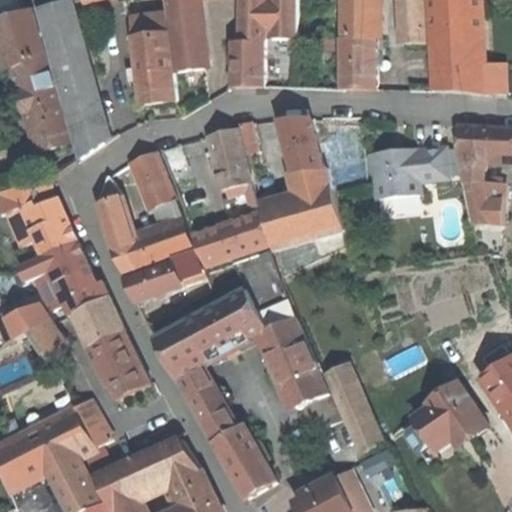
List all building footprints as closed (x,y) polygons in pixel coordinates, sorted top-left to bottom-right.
[(168,0),(169,9),(171,8),(179,73),(198,71),(206,70),(198,3),(197,4),(196,0),(245,0),(245,43),(236,43),(235,88),(267,88),(268,43),(268,37),(273,37),(273,40),(300,39),(299,0),(168,0)] [(419,47),(431,47),(428,0),(347,0),(348,91),(381,92),(380,0),(408,0),(411,47),(419,47)] [(431,0),(436,94),(486,96),(482,0),(431,0)] [(42,11),(85,161),(107,144),(69,4),(42,11)] [(57,150),(75,145),(34,12),(1,21),(0,19),(0,59),(12,57),(16,72),(8,85),(23,93),(42,155),(57,150)] [(145,106),(180,101),(169,15),(134,19),(144,97),(145,106)] [(323,258),(353,244),(332,171),(329,171),(317,121),(284,123),(286,130),(304,199),(285,205),(274,177),(259,181),(268,210),(267,210),(285,275),(301,266),(296,249),(318,242),(323,258)] [(252,156),(264,153),(259,124),(244,127),(252,156)] [(479,225),(507,226),(508,186),(505,186),(506,180),(489,179),(489,159),(511,160),(511,129),(462,127),(465,157),(470,186),(479,225)] [(197,238),(210,269),(274,246),(262,215),(263,215),(254,185),(253,185),(240,132),(212,139),(214,147),(233,225),(197,238)] [(417,152),(375,156),(377,175),(380,185),(382,201),(428,196),(427,185),(456,182),(452,150),(425,153),(424,151),(417,152)] [(128,276),(198,251),(179,201),(171,180),(173,179),(170,171),(168,172),(161,153),(135,165),(153,211),(168,205),(176,227),(138,241),(125,198),(116,201),(100,206),(114,249),(128,276)] [(40,243),(47,258),(80,243),(65,207),(61,199),(59,200),(52,184),(20,190),(2,194),(7,219),(12,217),(26,249),(40,243)] [(81,301),(86,312),(113,299),(106,284),(100,287),(88,260),(80,243),(47,258),(54,273),(40,279),(56,315),(81,301)] [(250,501),(281,484),(249,427),(244,430),(207,365),(227,354),(230,359),(237,355),(243,352),(241,346),(268,332),(301,410),(308,407),(319,432),(344,421),(333,395),(300,321),(283,277),(274,253),(236,266),(251,292),(159,341),(250,501)] [(210,273),(203,255),(130,280),(141,303),(147,301),(212,279),(210,273)] [(112,380),(122,400),(145,389),(154,384),(113,299),(86,312),(82,314),(97,347),(96,347),(106,366),(100,369),(106,383),(112,380)] [(51,365),(68,352),(39,308),(20,316),(51,365)] [(511,363),(489,380),(511,413),(511,363)] [(366,460),(385,445),(350,366),(329,375),(366,460)] [(435,407),(419,417),(442,451),(457,440),(471,431),(476,439),(493,428),(463,384),(433,405),(435,407)] [(0,456),(13,494),(57,471),(77,511),(112,511),(95,478),(94,478),(84,458),(100,449),(78,410),(70,397),(0,433),(0,456)] [(94,403),(78,410),(100,449),(84,458),(94,478),(95,478),(96,477),(114,511),(145,511),(140,502),(177,486),(188,511),(224,511),(205,472),(186,441),(179,440),(116,467),(105,447),(116,441),(94,403)] [(469,444),(476,439),(471,431),(457,440),(463,449),(469,444)] [(368,466),(375,480),(403,464),(396,451),(368,466)] [(373,511),(352,472),(305,497),(307,502),(301,506),(304,511),(373,511)]
